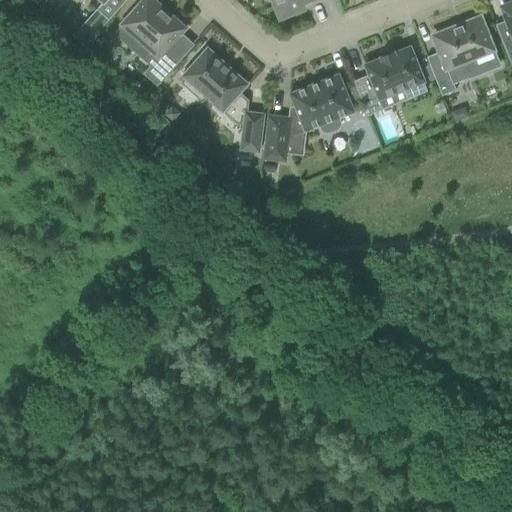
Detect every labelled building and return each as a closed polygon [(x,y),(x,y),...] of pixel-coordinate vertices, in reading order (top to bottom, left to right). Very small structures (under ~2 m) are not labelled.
[(143,0),(120,25),(113,34),(141,60),(149,67),(142,74),(156,87),(180,60),(167,48),(181,34),(185,29),(170,16),(162,9),(152,0),(143,0)] [(265,0),(267,0),(269,1),(271,0),(272,0),(280,18),(302,9),(299,2),(305,0),(306,1),(308,0),(265,0)] [(511,5),(504,9),(508,20),(495,25),(511,68),(511,67),(511,5)] [(108,21),(96,9),(72,37),(84,48),(108,21)] [(439,52),(426,57),(429,65),(435,80),(441,96),(455,91),(453,85),(477,75),(470,59),(492,51),(479,18),(433,37),(439,52)] [(360,97),(367,116),(383,109),(379,99),(403,89),(407,99),(426,92),(422,82),(423,82),(409,48),(393,54),(392,53),(380,58),(381,59),(364,66),(368,75),(354,81),(355,86),(360,97)] [(258,152),(263,115),(246,113),(247,102),(239,94),(247,85),(207,49),(181,77),(184,80),(181,83),(202,102),(205,98),(222,113),(223,112),(236,124),(243,124),(240,150),(258,152)] [(429,65),(422,68),(428,83),(435,80),(429,65)] [(290,119),(286,154),(303,156),(306,132),(320,126),(321,130),(324,132),(328,132),(336,129),(338,126),(339,123),(337,119),(353,112),(338,75),(289,94),(294,106),(294,108),(290,110),(289,119),(290,119)] [(143,99),(152,88),(142,79),(133,90),(143,99)] [(355,86),(347,89),(351,101),(360,97),(355,86)] [(464,108),(450,113),(454,122),(468,117),(464,108)] [(263,159),(285,162),(286,154),(290,119),(268,116),(263,159)]
